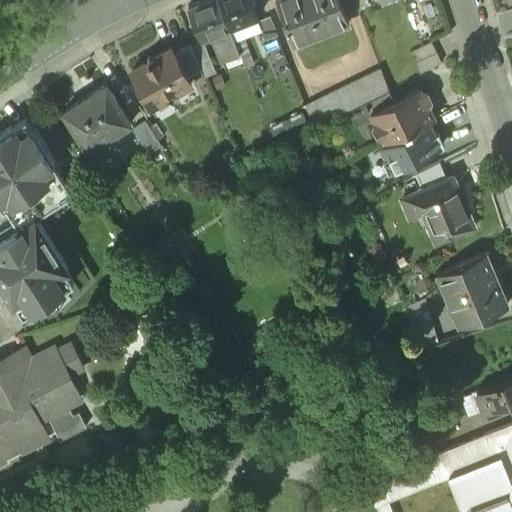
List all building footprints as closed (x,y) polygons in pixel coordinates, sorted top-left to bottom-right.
[(218,0),(202,0),(188,6),(202,39),(211,35),(222,62),(240,55),(234,40),(229,28),(218,0)] [(250,0),(218,0),(229,28),(257,17),(250,0)] [(340,0),(276,0),(293,43),(348,22),(340,0)] [(366,0),(353,0),(357,9),(369,5),(366,0)] [(270,17),(258,21),(265,40),(278,36),(270,17)] [(249,56),(241,37),(234,40),(240,55),(242,59),(249,56)] [(430,42),(409,52),(414,63),(435,52),(430,42)] [(201,70),(191,45),(174,54),(187,77),(201,70)] [(171,47),(131,69),(151,106),(191,84),(187,77),(174,54),(171,47)] [(435,52),(414,63),(419,74),(441,63),(435,52)] [(380,68),(305,105),(313,126),(363,102),(388,89),(380,68)] [(106,83),(63,109),(87,149),(103,139),(100,134),(127,118),(106,83)] [(388,89),(363,102),(369,114),(395,100),(390,89),(388,89)] [(395,100),(369,114),(373,122),(371,126),(376,137),(381,138),(384,143),(429,120),(434,118),(428,105),(430,100),(427,93),(421,91),(420,89),(395,100)] [(26,118),(11,127),(10,125),(0,131),(0,206),(2,209),(6,207),(18,224),(0,235),(0,280),(13,299),(15,298),(23,310),(38,300),(44,301),(49,299),(53,295),(55,289),(72,278),(63,265),(66,263),(34,215),(71,190),(58,171),(61,170),(26,118)] [(161,144),(145,119),(133,127),(148,152),(161,144)] [(429,120),(384,143),(378,146),(391,171),(442,145),(429,120)] [(438,161),(415,173),(421,188),(445,178),(438,161)] [(421,188),(417,189),(424,204),(421,205),(428,223),(431,222),(439,241),(473,226),(452,175),(445,178),(421,188)] [(485,253),(439,271),(460,320),(481,311),(482,314),(507,304),(485,253)] [(70,369),(84,362),(72,340),(59,347),(56,343),(31,356),(28,350),(17,355),(15,353),(0,360),(0,458),(6,455),(5,452),(19,445),(20,448),(49,434),(41,419),(49,414),(60,434),(86,421),(78,406),(73,409),(64,392),(78,385),(70,369)] [(511,376),(476,391),(483,409),(509,399),(511,404),(511,403),(511,376)] [(509,399),(483,409),(488,421),(511,410),(511,403),(511,404),(509,399)] [(511,511),(511,424),(367,483),(376,506),(388,501),(448,477),(462,511),(511,511)] [(391,511),(388,501),(376,506),(378,511),(391,511)]
